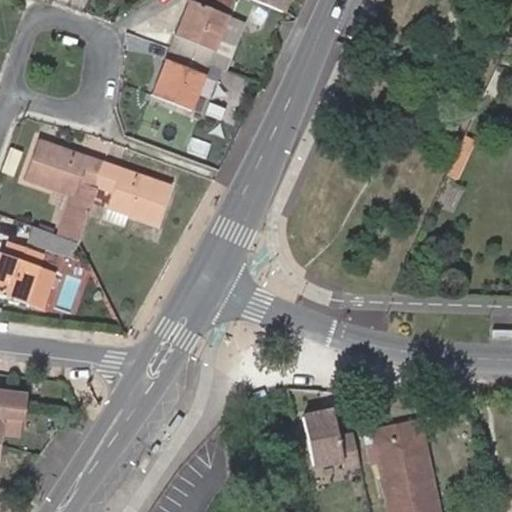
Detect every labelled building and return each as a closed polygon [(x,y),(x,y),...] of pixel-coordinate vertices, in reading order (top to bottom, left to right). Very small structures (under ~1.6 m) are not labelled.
[(182,22),(190,0),(189,0),(186,0),(175,35),(177,35),(172,49),(179,51),(184,37),(180,36),(186,23),(182,22)] [(215,64),(226,34),(233,15),(190,0),(182,22),(186,23),(180,36),(184,37),(179,51),(215,64)] [(189,0),(190,0),(233,15),(237,0),(189,0)] [(226,34),(215,64),(227,69),(238,38),(226,34)] [(198,110),(215,64),(179,51),(174,64),(172,63),(167,75),(162,74),(154,94),(198,110)] [(152,94),(154,94),(162,74),(167,75),(172,63),(165,61),(152,94)] [(470,135),(452,172),(462,177),(479,139),(470,135)] [(66,229),(80,234),(90,201),(96,184),(104,159),(99,158),(90,155),(88,159),(64,151),(65,146),(38,136),(23,177),(73,194),(62,227),(66,229)] [(88,159),(90,155),(65,146),(64,151),(88,159)] [(21,154),(10,150),(2,173),(13,177),(21,154)] [(115,164),(104,159),(96,184),(90,201),(103,205),(98,221),(124,229),(128,214),(157,223),(171,182),(142,172),(140,177),(114,167),(115,164)] [(140,177),(142,172),(115,164),(114,167),(140,177)] [(59,235),(32,225),(27,242),(73,258),(77,242),(59,235)] [(77,242),(80,234),(66,229),(62,227),(59,235),(77,242)] [(0,291),(23,301),(41,309),(53,275),(37,269),(41,255),(9,243),(4,255),(1,254),(0,257),(0,291)] [(0,441),(0,440),(1,430),(16,430),(18,402),(7,401),(8,390),(0,389),(0,441)] [(19,391),(8,390),(7,401),(18,402),(19,391)] [(353,433),(339,436),(333,409),(303,415),(312,463),(341,457),(343,466),(359,463),(353,433)] [(373,428),(375,440),(410,433),(421,483),(428,482),(433,511),(439,511),(419,418),(373,428)] [(410,433),(375,440),(390,511),(433,511),(428,482),(421,483),(410,433)]
